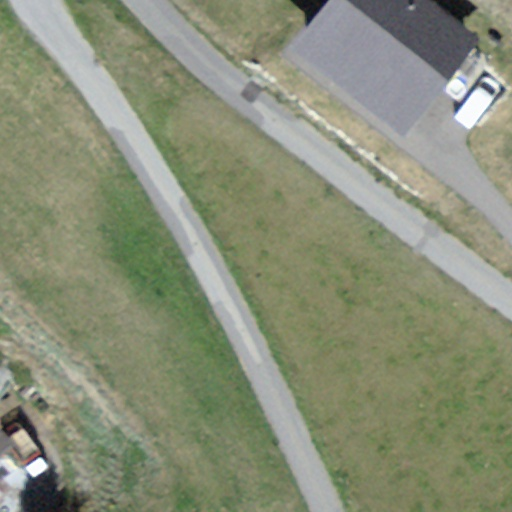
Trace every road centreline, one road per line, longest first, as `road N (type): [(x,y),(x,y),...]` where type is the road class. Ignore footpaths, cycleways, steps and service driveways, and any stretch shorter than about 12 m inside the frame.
road 1 (unclassified): [(328,511),(282,402),(160,176),(40,0)]
road 2 (unclassified): [(147,0),(511,299)]
